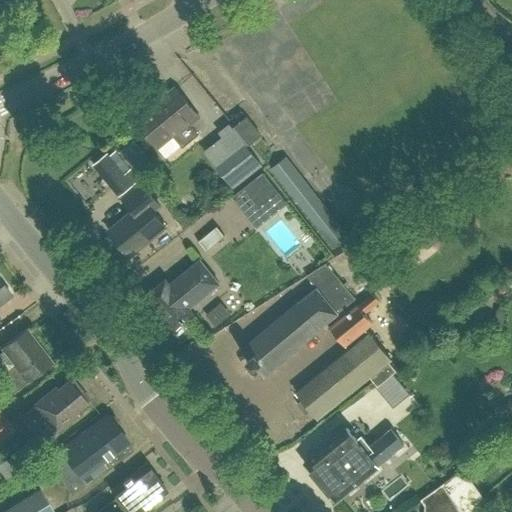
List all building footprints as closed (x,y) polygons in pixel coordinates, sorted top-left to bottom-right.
[(197,134),(191,126),(200,118),(175,87),(135,120),(158,148),(173,136),(182,147),(197,134)] [(261,135),(247,117),(236,126),(250,144),(261,135)] [(119,145),(134,167),(144,161),(128,139),(119,145)] [(261,165),(249,149),(241,139),(212,162),(233,188),(261,166),(261,165)] [(92,164),(109,186),(125,174),(107,152),(92,164)] [(272,168),(333,246),(347,235),(286,157),(272,168)] [(108,229),(130,256),(166,226),(153,210),(160,205),(141,181),(122,197),(132,210),(108,229)] [(439,239),(429,226),(418,235),(410,224),(365,256),(376,272),(421,240),(427,248),(439,239)] [(209,227),(193,240),(199,246),(215,233),(209,227)] [(166,280),(147,295),(174,328),(193,313),(189,308),(220,283),(200,259),(169,284),(166,280)] [(0,303),(11,295),(0,280),(0,276),(0,275),(0,303)] [(265,374),(320,329),(320,328),(356,298),(338,277),(320,292),(317,288),(299,303),(299,302),(243,348),(241,349),(249,358),(246,360),(253,369),(256,367),(263,376),(265,375),(265,374)] [(330,328),(348,349),(370,376),(369,376),(377,386),(396,371),(388,361),(391,358),(365,327),(372,322),(365,313),(379,301),(373,293),(330,328)] [(214,300),(202,312),(214,323),(225,312),(214,300)] [(0,374),(0,384),(8,396),(51,362),(25,329),(2,347),(14,363),(0,374)] [(318,418),(369,376),(370,376),(348,349),(296,392),(318,418)] [(54,388),(20,415),(44,444),(53,437),(52,435),(76,415),(74,413),(86,403),(85,402),(88,400),(71,379),(68,381),(67,380),(56,390),(54,388)] [(0,413),(0,439),(14,429),(1,412),(0,413)] [(107,415),(107,414),(45,460),(70,493),(100,471),(102,473),(133,449),(116,426),(117,421),(113,415),(107,415)] [(304,463),(336,501),(379,466),(378,465),(404,444),(391,428),(369,446),(361,436),(357,439),(347,427),(304,463)] [(34,458),(25,446),(0,463),(0,472),(4,478),(34,458)] [(117,497),(97,511),(137,511),(166,491),(145,464),(111,490),(117,497)] [(422,499),(427,505),(426,511),(466,511),(482,502),(482,498),(463,470),(468,467),(467,466),(418,501),(418,502),(422,499)] [(8,509),(1,511),(51,511),(38,490),(8,509)]
